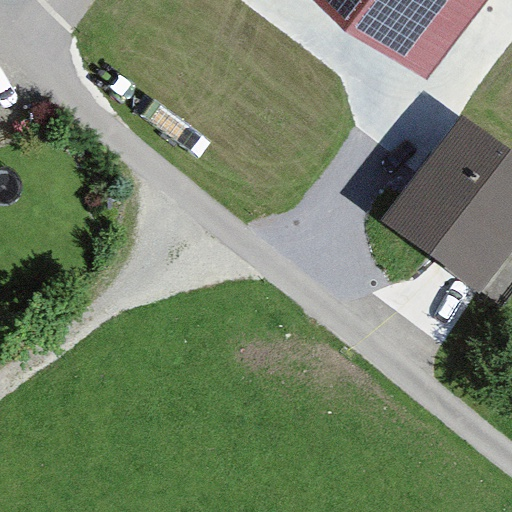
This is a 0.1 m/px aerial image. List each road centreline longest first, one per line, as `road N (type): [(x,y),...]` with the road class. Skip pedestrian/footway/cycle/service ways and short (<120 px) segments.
road 1 (track): [(0,43),(511,459)]
road 2 (track): [(0,387),(111,300),(197,205)]
